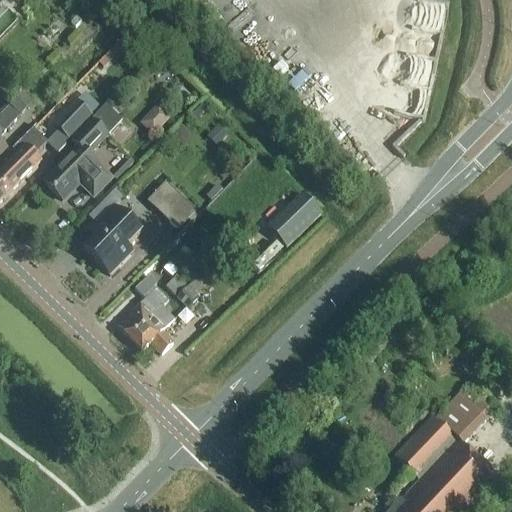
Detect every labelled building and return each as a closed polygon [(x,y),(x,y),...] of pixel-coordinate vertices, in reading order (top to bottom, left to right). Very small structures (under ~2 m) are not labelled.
[(147,72),(138,82),(145,88),(154,78),(147,72)] [(69,143),(92,120),(91,118),(99,110),(84,96),(76,105),(75,103),(52,127),(69,143)] [(17,101),(0,118),(0,157),(6,151),(0,145),(0,138),(28,111),(17,101)] [(153,139),(171,120),(157,108),(140,127),(153,139)] [(99,115),(70,146),(77,153),(44,187),(62,204),(79,187),(93,200),(110,182),(96,169),(87,159),(120,125),(104,110),(99,115)] [(228,138),(218,128),(206,140),(216,149),(228,138)] [(0,205),(38,168),(39,167),(32,159),(46,146),(33,132),(12,153),(17,159),(0,175),(0,205)] [(217,188),(205,199),(211,205),(222,193),(217,188)] [(320,219),(301,198),(266,231),(285,252),(320,219)] [(161,217),(177,233),(194,216),(178,199),(161,217)] [(127,250),(141,236),(114,210),(90,235),(96,241),(84,254),(110,279),(132,256),(127,250)] [(169,262),(178,271),(189,261),(179,251),(169,262)] [(129,343),(163,310),(169,304),(154,288),(157,285),(149,277),(135,291),(146,302),(117,331),(129,343)] [(184,286),(175,278),(164,290),(173,298),(184,286)] [(175,300),(186,311),(198,299),(187,288),(175,300)] [(163,310),(129,343),(141,355),(150,347),(161,358),(173,347),(161,335),(175,322),(163,310)] [(350,363),(363,375),(387,349),(374,337),(350,363)] [(495,414),(468,387),(434,420),(462,448),(495,414)] [(470,511),(497,484),(431,421),(394,460),(419,484),(392,511),(470,511)] [(386,493),(394,500),(411,482),(403,475),(386,493)]
